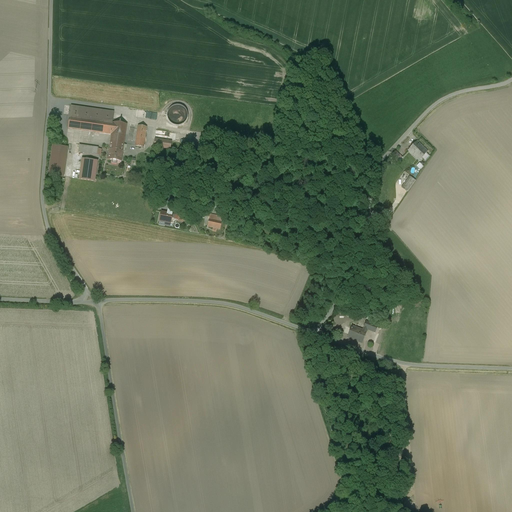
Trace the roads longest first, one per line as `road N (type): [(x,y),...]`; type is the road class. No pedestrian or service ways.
road 1 (unclassified): [(316,334),(347,282),(387,153),(435,104),(511,80)]
road 2 (unclassified): [(84,289),(45,203),(51,0)]
road 3 (unclassified): [(97,302),(207,301),(316,334)]
road 4 (unclassified): [(133,511),(97,302)]
road 5 (unclassified): [(316,334),(404,365),(511,369)]
